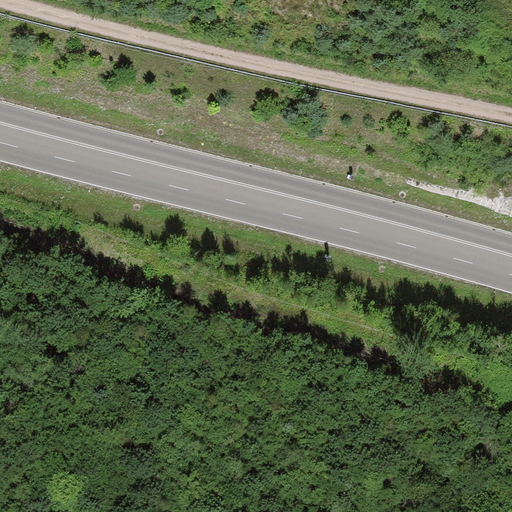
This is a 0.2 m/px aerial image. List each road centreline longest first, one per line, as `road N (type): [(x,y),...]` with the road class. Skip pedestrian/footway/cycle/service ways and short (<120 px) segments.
road 1 (trunk): [(0,125),(511,265)]
road 2 (track): [(511,112),(24,0)]
